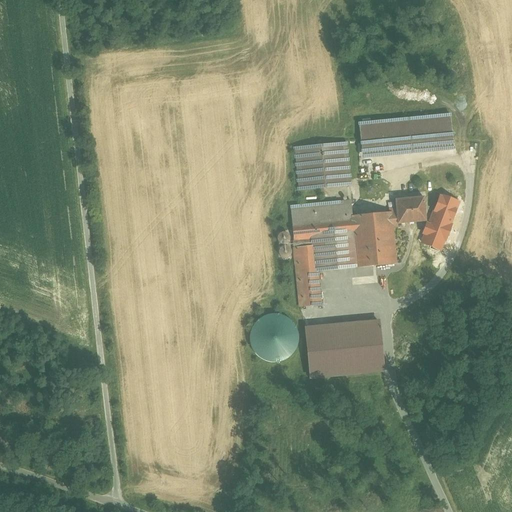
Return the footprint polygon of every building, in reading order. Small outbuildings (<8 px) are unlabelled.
[(355,125),(357,149),(357,159),(449,151),(446,117),(355,125)] [(345,143),(292,148),(296,193),(350,188),(345,143)] [(423,197),(395,200),(396,209),(398,224),(426,222),(423,197)] [(440,199),(440,222),(452,222),(452,199),(440,199)] [(351,202),(290,207),(294,241),(314,239),(317,272),(357,268),(351,216),(352,216),(351,202)] [(396,209),(389,210),(389,213),(391,212),(393,228),(398,227),(398,224),(396,209)] [(352,216),(351,216),(357,268),(396,264),(393,228),(391,212),(389,213),(352,216)] [(283,232),(282,233),(280,233),(279,234),(279,235),(278,236),(278,237),(277,238),(277,239),(277,240),(278,241),(278,242),(279,243),(280,244),(281,245),(282,245),(284,245),(286,245),(287,244),(288,243),(289,242),(290,241),(290,240),(290,239),(290,237),(289,235),(288,234),(287,233),(285,233),(283,232)] [(314,239),(294,241),(300,308),(320,306),(317,272),(314,239)] [(284,246),(282,247),(281,248),(280,248),(279,249),(279,250),(279,252),(279,253),(279,254),(279,255),(280,256),(281,257),(282,258),(284,259),(285,259),(287,259),(288,258),(290,257),(291,256),(291,254),(291,253),(291,252),(291,251),(291,250),(290,249),(290,248),(288,247),(287,246),(285,246),(284,246)] [(260,318),(253,324),(248,332),(247,342),(250,351),(255,359),(264,363),(274,364),(283,362),(290,356),(295,347),(296,338),(294,329),(288,321),(279,316),(270,315),(260,318)] [(379,333),(309,335),(310,359),(380,357),(379,333)]
